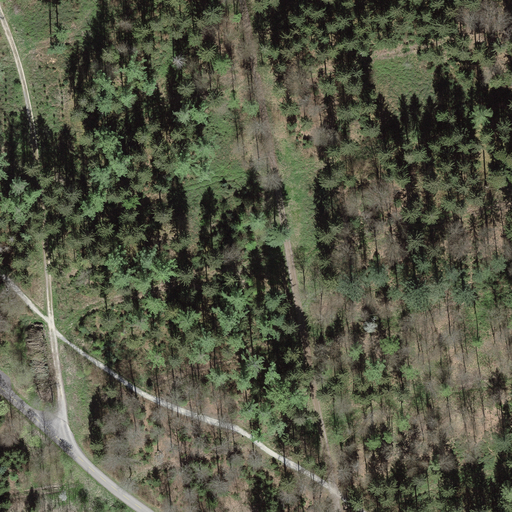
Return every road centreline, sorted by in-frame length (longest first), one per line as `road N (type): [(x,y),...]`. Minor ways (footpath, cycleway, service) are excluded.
road 1 (track): [(242,0),(337,511)]
road 2 (track): [(0,12),(32,128),(67,447)]
road 3 (track): [(0,387),(146,511)]
